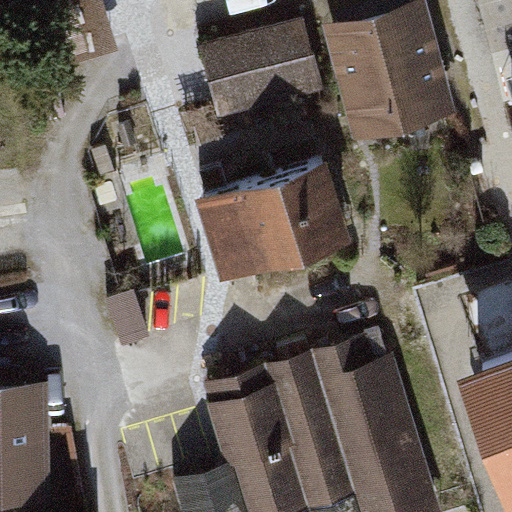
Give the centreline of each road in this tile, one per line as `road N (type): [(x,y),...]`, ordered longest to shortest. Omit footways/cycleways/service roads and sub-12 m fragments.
road 1 (unknown): [(370,281),(90,365)]
road 2 (residential): [(511,166),(467,0)]
